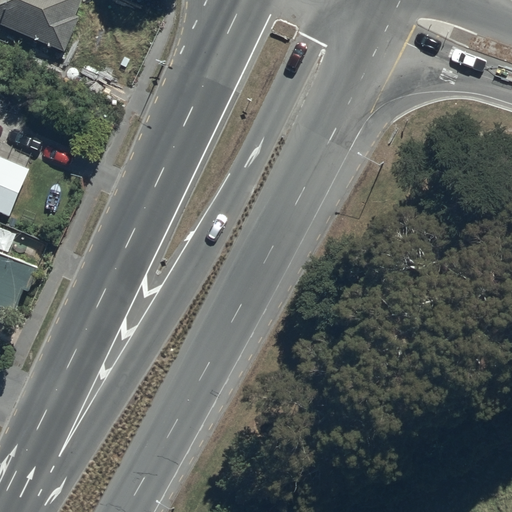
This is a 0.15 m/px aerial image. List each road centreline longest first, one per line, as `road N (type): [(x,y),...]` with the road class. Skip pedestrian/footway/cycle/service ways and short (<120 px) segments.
road 1 (secondary): [(396,11),(116,511)]
road 2 (secondary): [(0,483),(239,0)]
road 3 (secondary): [(396,11),(511,57)]
